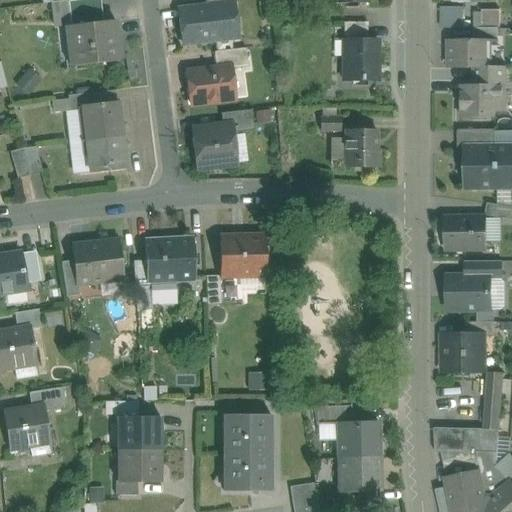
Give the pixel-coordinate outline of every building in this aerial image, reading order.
[(83,0),(67,2),(70,27),(97,23),(94,0),(83,0)] [(206,7),(179,11),(181,44),(238,38),(234,4),(206,7)] [(453,9),(442,9),(442,29),(453,29),(453,9)] [(464,9),(453,9),(453,29),(464,29),(464,9)] [(499,10),(482,10),(482,12),(482,29),(498,29),(499,29),(499,10)] [(115,21),(97,23),(70,27),(74,67),(120,61),(115,21)] [(368,23),(343,23),(343,40),(368,40),(368,23)] [(482,29),(474,29),(474,41),(498,41),(498,29),(482,29)] [(368,40),(343,40),(343,82),(377,82),(377,80),(375,80),(376,58),(377,58),(377,56),(377,42),(378,42),(377,40),(368,40)] [(474,41),(450,41),(450,69),(476,69),(486,69),(498,69),(498,68),(498,67),(486,67),(486,42),(498,42),(498,41),(474,41)] [(246,49),(214,53),(216,70),(231,68),(232,69),(248,68),(246,49)] [(216,70),(186,74),(189,104),(231,99),(229,86),(233,83),(232,69),(231,68),(216,70)] [(498,68),(498,69),(486,69),(476,69),(476,81),(504,80),(504,68),(498,68)] [(504,112),(504,80),(476,81),(476,87),(462,86),(461,119),(487,119),(487,112),(504,112)] [(116,91),(92,94),(94,105),(117,102),(116,91)] [(69,112),(83,111),(82,107),(94,105),(92,94),(67,96),(68,100),(69,112)] [(69,112),(68,100),(49,101),(50,114),(69,112)] [(94,105),(82,107),(83,111),(86,141),(121,137),(117,102),(94,105)] [(248,111),(221,114),(222,127),(231,126),(232,136),(251,132),(250,127),(248,111)] [(340,118),(320,118),(320,131),(340,131),(340,118)] [(222,127),(192,130),(197,168),(235,164),(232,136),(231,126),(222,127)] [(376,131),(346,130),(346,168),(378,169),(378,150),(376,150),(376,131)] [(489,146),(489,130),(458,131),(459,148),(465,148),(465,146),(489,146)] [(121,137),(86,141),(90,173),(125,169),(121,137)] [(511,145),(489,146),(465,146),(465,148),(465,189),(511,188),(511,145)] [(35,147),(23,149),(30,176),(42,173),(35,147)] [(23,149),(9,153),(17,179),(30,176),(23,149)] [(511,207),(487,204),(485,216),(511,220),(511,207)] [(485,218),(450,218),(450,249),(485,249),(485,218)] [(264,236),(219,237),(220,277),(264,276),(264,236)] [(191,237),(145,240),(146,262),(147,281),(149,281),(194,278),(191,237)] [(118,241),(72,246),(74,271),(76,285),(78,285),(122,280),(118,241)] [(20,254),(0,257),(0,293),(26,290),(25,279),(21,256),(20,254)] [(35,254),(21,256),(25,279),(38,276),(35,254)] [(146,262),(133,262),(136,311),(151,310),(149,281),(147,281),(146,262)] [(502,280),(502,262),(466,262),(466,277),(491,277),(491,280),(502,280)] [(74,271),(62,273),(66,297),(79,296),(78,285),(76,285),(74,271)] [(219,276),(205,277),(206,291),(206,305),(220,304),(219,276)] [(206,291),(205,277),(194,278),(194,291),(206,291)] [(491,280),(491,277),(466,277),(447,277),(447,311),(491,310),(491,280)] [(37,310),(15,314),(18,329),(30,327),(30,330),(40,328),(37,310)] [(494,322),(464,322),(464,334),(483,334),(484,336),(494,335),(494,322)] [(18,329),(0,332),(0,370),(36,364),(30,330),(30,327),(18,329)] [(464,334),(442,335),(442,373),(484,372),(484,336),(483,334),(464,334)] [(488,373),(484,430),(480,430),(476,461),(478,472),(484,496),(494,499),(511,484),(495,468),(496,467),(503,374),(488,373)] [(61,388),(28,393),(31,408),(43,406),(44,412),(64,408),(61,388)] [(348,401),(313,401),(316,427),(337,426),(337,423),(349,423),(348,401)] [(137,403),(107,402),(107,415),(115,415),(137,415),(137,403)] [(31,408),(3,413),(9,450),(29,446),(48,443),(49,443),(44,412),(43,406),(31,408)] [(270,417),(222,417),(223,491),(270,491),(270,417)] [(160,418),(115,418),(115,420),(117,420),(117,450),(160,450),(159,420),(161,420),(160,418)] [(349,423),(337,423),(337,426),(338,459),(379,457),(378,422),(349,423)] [(471,429),(434,429),(435,453),(441,453),(469,453),(471,429)] [(469,453),(441,453),(445,468),(476,461),(480,430),(471,429),(469,453)] [(48,443),(29,446),(30,455),(49,452),(48,443)] [(160,450),(117,450),(117,481),(121,481),(121,483),(137,483),(161,483),(161,481),(160,481),(160,450)] [(511,456),(510,454),(496,467),(495,468),(511,484),(511,485),(511,456)] [(379,457),(338,459),(339,492),(339,493),(350,493),(379,492),(379,457)] [(476,461),(445,468),(447,488),(478,472),(476,461)] [(511,484),(494,499),(484,496),(478,472),(447,488),(451,511),(511,511),(511,485),(511,484)] [(137,483),(121,483),(121,481),(117,481),(115,481),(115,496),(137,496),(137,483)] [(318,511),(313,484),(290,488),(293,511),(318,511)] [(451,511),(447,488),(437,491),(441,511),(451,511)] [(350,493),(339,493),(339,492),(325,492),(326,506),(350,505),(350,493)]
